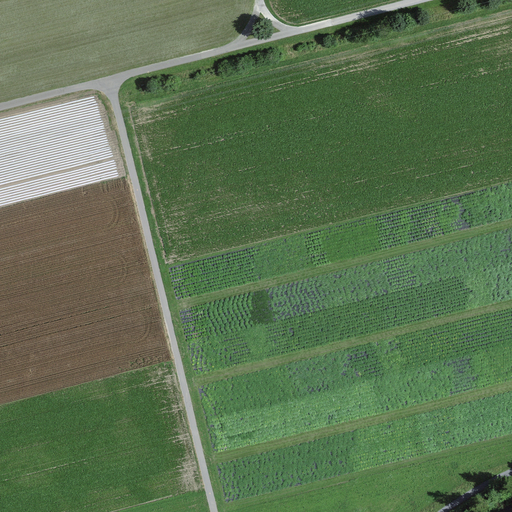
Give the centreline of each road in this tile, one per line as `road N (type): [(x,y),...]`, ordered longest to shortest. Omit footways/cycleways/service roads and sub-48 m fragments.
road 1 (track): [(108,80),(216,511)]
road 2 (track): [(0,108),(414,0)]
